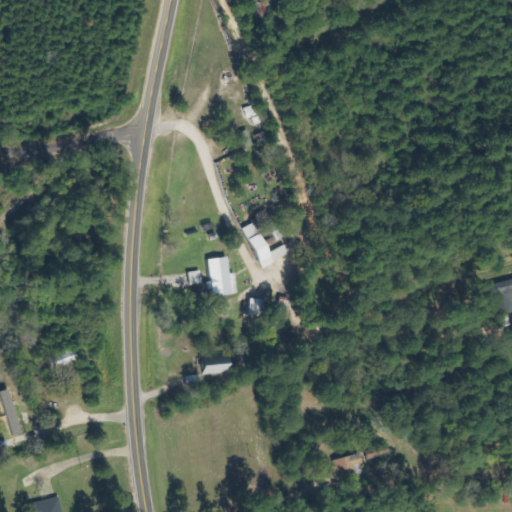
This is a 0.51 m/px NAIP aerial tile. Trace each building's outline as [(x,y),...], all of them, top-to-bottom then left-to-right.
[(261,269),(290,256),(286,246),(269,253),(256,223),(244,228),(261,269)] [(236,274),(230,274),(228,258),(209,260),(213,297),(238,294),(236,274)] [(205,376),(230,372),(228,355),(202,359),(205,376)] [(332,460),(335,480),(358,477),(357,467),(363,466),(362,456),(332,460)] [(32,504),(33,511),(63,511),(59,497),(32,504)]
